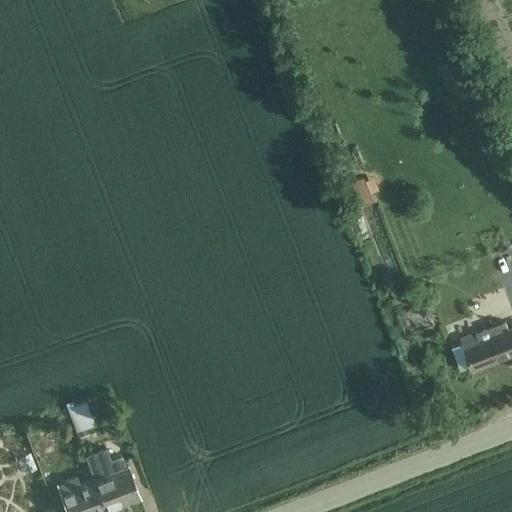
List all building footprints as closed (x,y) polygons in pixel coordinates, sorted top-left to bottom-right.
[(364,177),(352,182),(361,204),(373,200),(370,193),(364,180),(364,177)] [(469,271),(447,279),(466,328),(488,320),(469,271)] [(430,303),(420,307),(424,317),(431,314),(433,308),(430,303)] [(511,328),(509,329),(505,320),(462,337),(464,342),(452,347),(461,369),(472,365),(473,368),(500,357),(500,356),(507,353),(508,354),(511,352),(511,328)] [(72,406),(82,430),(94,424),(84,400),(72,406)] [(85,455),(94,478),(92,479),(93,479),(105,509),(139,496),(127,465),(125,466),(121,454),(110,458),(105,447),(85,455)] [(93,479),(92,479),(78,484),(75,476),(61,481),(65,490),(60,491),(68,511),(97,511),(105,509),(93,479)]
